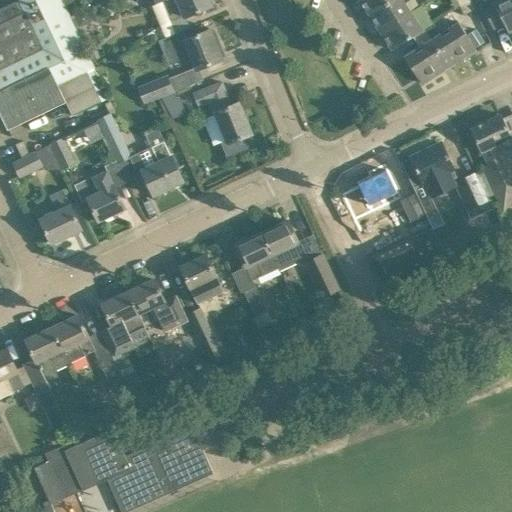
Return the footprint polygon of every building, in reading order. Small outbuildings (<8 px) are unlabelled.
[(64,4),(62,0),(18,0),(19,0),(0,8),(0,63),(76,28),(64,4)] [(156,28),(161,39),(174,34),(189,27),(185,16),(193,13),(194,14),(195,15),(196,15),(198,15),(199,15),(200,15),(201,14),(202,14),(203,13),(203,12),(203,11),(204,10),(204,9),(212,5),(209,0),(147,0),(149,5),(152,4),(161,26),(156,28)] [(360,0),(369,14),(391,0),(360,0)] [(391,0),(369,14),(380,31),(411,12),(403,0),(391,0)] [(470,0),(469,0),(459,5),(464,15),(475,9),(470,0)] [(511,0),(479,0),(483,7),(493,29),(504,24),(510,34),(511,33),(511,0)] [(94,21),(89,9),(77,14),(82,26),(94,21)] [(411,12),(380,31),(392,49),(422,30),(411,12)] [(424,28),(431,39),(449,66),(462,58),(444,31),(440,33),(433,22),(424,28)] [(458,22),(444,31),(462,58),(475,49),(458,22)] [(76,28),(0,63),(0,93),(2,97),(0,97),(0,111),(8,129),(89,90),(82,73),(95,67),(76,28)] [(174,34),(161,39),(158,40),(169,65),(192,56),(196,67),(169,78),(167,74),(138,85),(144,103),(162,96),(174,91),(185,87),(203,80),(198,68),(221,59),(220,57),(224,55),(218,42),(215,43),(209,29),(185,39),(185,40),(177,43),(174,34)] [(475,29),(467,34),(475,47),(484,42),(475,29)] [(431,39),(418,47),(435,74),(449,66),(431,39)] [(435,74),(418,47),(404,56),(422,83),(435,74)] [(222,82),(204,89),(194,93),(199,105),(210,101),(226,140),(221,142),(227,157),(256,145),(251,134),(252,133),(239,102),(232,105),(222,82)] [(174,91),(162,96),(174,117),(187,112),(181,95),(176,97),(174,91)] [(97,119),(108,142),(118,163),(131,156),(110,113),(97,119)] [(477,172),(487,194),(493,192),(503,213),(511,201),(511,165),(506,152),(500,155),(495,145),(511,137),(500,115),(472,129),(482,151),(489,165),(483,168),(484,169),(477,172)] [(171,156),(158,128),(145,134),(151,147),(158,162),(141,170),(153,195),(183,180),(171,156)] [(50,144),(61,168),(62,169),(77,162),(64,136),(49,143),(50,144)] [(401,162),(410,180),(417,194),(420,201),(445,189),(443,184),(457,177),(453,168),(454,168),(442,143),(401,162)] [(61,168),(50,144),(36,152),(36,153),(13,164),(20,176),(42,166),(44,169),(58,169),(61,168)] [(398,192),(396,187),(387,169),(358,183),(369,206),(370,206),(376,219),(389,213),(383,200),(398,192)] [(87,197),(90,203),(98,221),(126,208),(114,184),(107,170),(95,176),(96,179),(82,186),(87,197)] [(489,199),(487,194),(477,172),(455,183),(467,209),(489,199)] [(50,195),(57,211),(40,219),(51,243),(82,229),(70,205),(62,189),(50,195)] [(402,199),(411,221),(426,214),(416,192),(402,199)] [(437,210),(427,215),(433,227),(443,222),(437,210)] [(288,220),(262,233),(272,254),(278,267),(279,267),(280,270),(296,264),(294,260),(304,255),(298,242),(288,220)] [(415,236),(427,261),(444,253),(432,228),(415,236)] [(272,254),(262,233),(236,245),(240,253),(236,255),(242,267),(246,266),(252,279),(263,274),(278,267),(272,254)] [(372,257),(384,282),(427,261),(415,236),(372,257)] [(198,303),(223,291),(206,254),(181,267),(198,303)] [(307,263),(324,297),(337,291),(320,257),(307,263)] [(155,279),(128,291),(138,313),(145,326),(160,318),(166,331),(189,321),(176,294),(165,300),(155,279)] [(244,291),(256,316),(253,318),(263,338),(277,331),(268,311),(256,285),(244,291)] [(109,348),(109,349),(118,368),(127,364),(121,352),(135,346),(123,320),(138,313),(128,291),(102,304),(112,325),(101,330),(109,348)] [(188,313),(200,338),(211,362),(221,357),(211,333),(199,308),(188,313)] [(78,315),(52,327),(62,349),(68,363),(84,355),(94,350),(88,336),(89,336),(78,315)] [(24,366),(31,382),(36,393),(43,404),(51,423),(63,417),(49,389),(59,385),(53,370),(68,363),(62,349),(52,327),(26,340),(36,360),(24,366)] [(0,397),(31,382),(24,366),(17,369),(7,349),(0,352),(0,397)] [(123,380),(118,368),(109,349),(96,355),(111,386),(123,380)] [(215,375),(207,360),(194,366),(202,382),(215,375)] [(126,416),(138,410),(132,398),(119,404),(125,416),(126,416)] [(90,411),(75,418),(82,433),(97,426),(90,411)] [(68,442),(45,452),(56,478),(59,483),(77,475),(83,490),(107,479),(122,511),(125,511),(169,493),(213,472),(192,426),(148,446),(125,456),(113,428),(71,447),(68,442)] [(65,497),(64,493),(59,483),(56,478),(43,484),(51,501),(52,503),(65,497)] [(51,501),(45,503),(48,511),(55,511),(52,503),(51,501)]
